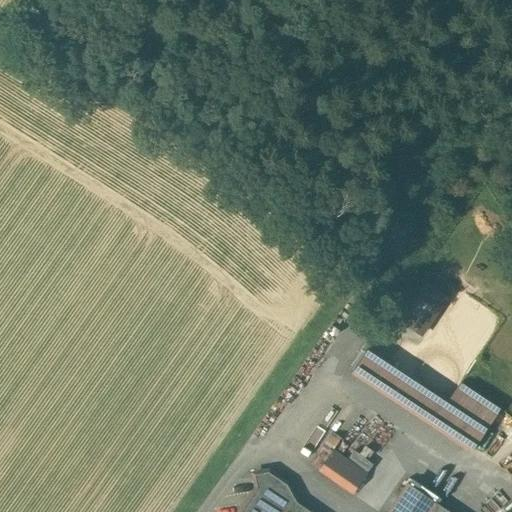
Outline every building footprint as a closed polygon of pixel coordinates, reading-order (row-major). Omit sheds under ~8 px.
[(425,283),(400,320),(420,333),(429,320),(424,316),(439,293),(425,283)] [(446,402),(366,349),(353,369),(473,449),(500,409),(459,382),(446,402)] [(366,473),(316,437),(302,457),(352,493),(366,473)] [(267,470),(238,511),(312,511),(296,501),(287,483),(267,470)] [(406,482),(386,511),(430,511),(437,503),(406,482)] [(437,503),(430,511),(450,511),(437,503)]
